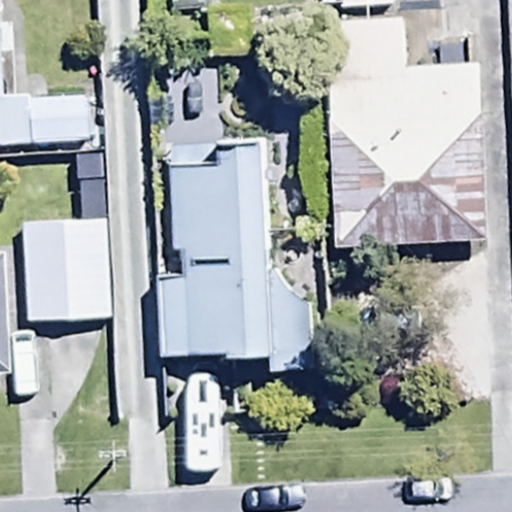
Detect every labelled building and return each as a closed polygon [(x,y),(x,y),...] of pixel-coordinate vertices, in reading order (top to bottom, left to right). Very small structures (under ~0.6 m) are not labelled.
[(339,0),(339,15),(373,15),(372,0),(339,0)] [(405,35),(405,29),(326,32),(333,266),(486,262),(480,73),(465,74),(464,41),(435,42),(435,34),(405,35)] [(0,105),(0,153),(89,151),(88,103),(0,105)] [(182,279),(158,280),(161,370),(269,367),(264,149),(169,151),(172,259),(181,259),(182,279)] [(108,232),(23,234),(25,328),(110,326),(108,232)]
